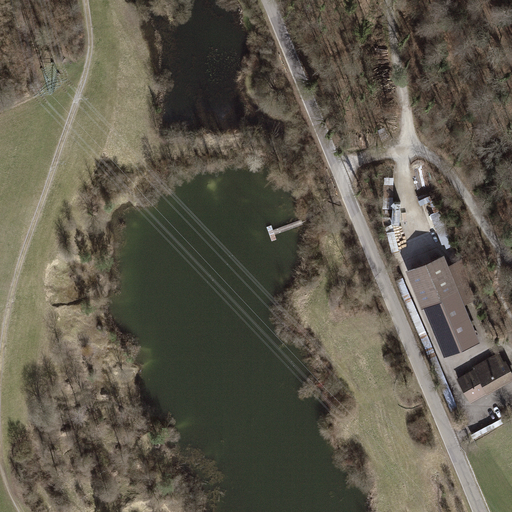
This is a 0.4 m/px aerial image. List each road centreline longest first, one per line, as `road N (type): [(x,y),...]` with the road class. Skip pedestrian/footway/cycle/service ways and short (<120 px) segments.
road 1 (tertiary): [(269,0),(480,511)]
road 2 (track): [(0,374),(8,306),(87,68),(86,0)]
road 3 (track): [(337,167),(421,151),(451,174),(511,257)]
road 4 (track): [(389,0),(410,149)]
